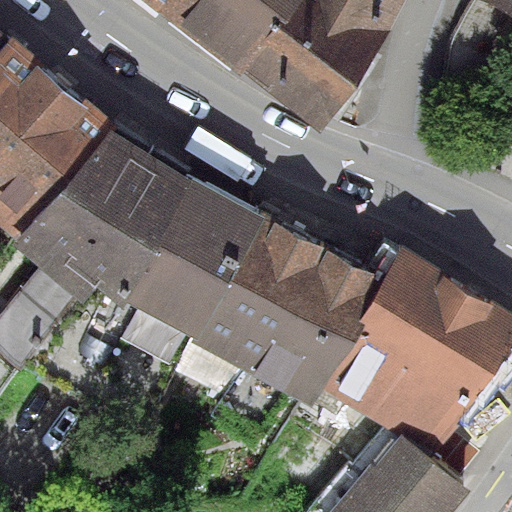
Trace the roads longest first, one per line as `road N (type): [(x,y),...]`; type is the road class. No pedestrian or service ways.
road 1 (primary): [(62,0),(181,95),(298,158),(380,183)]
road 2 (residential): [(380,183),(410,32),(424,0)]
road 3 (primary): [(380,183),(511,249)]
